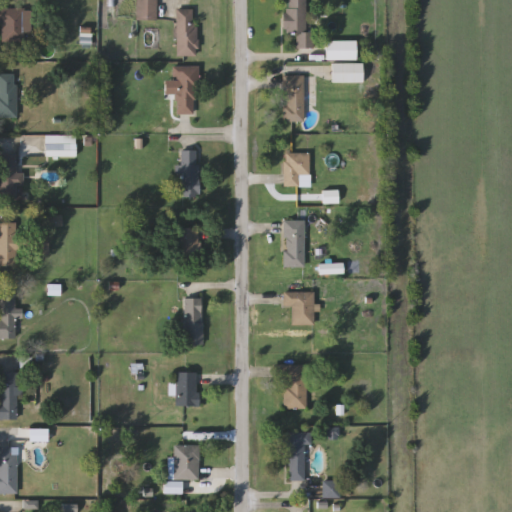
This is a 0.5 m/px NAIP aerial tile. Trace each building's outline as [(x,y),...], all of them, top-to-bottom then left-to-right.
[(138,0),(157,0),(157,21),(138,21),(138,0)] [(306,0),(306,32),(314,32),(314,49),(296,49),(296,33),(285,33),(285,0),(306,0)] [(0,23),(0,9),(24,9),(24,42),(1,42),(1,23),(0,23)] [(196,10),(196,57),(177,57),(177,10),(196,10)] [(325,60),(325,42),(356,42),(356,60),(325,60)] [(363,64),(363,82),(332,82),(332,64),(363,64)] [(197,114),(176,114),(176,67),(197,67),(197,114)] [(16,117),(0,117),(0,75),(16,75),(16,117)] [(303,122),(284,122),(284,76),(303,76),(303,122)] [(76,156),(45,156),(45,136),(76,136),(76,156)] [(199,151),(199,197),(182,197),(182,151),(199,151)] [(0,153),(17,153),(16,173),(24,173),(24,185),(17,185),(17,200),(0,200),(0,153)] [(284,187),(284,153),(310,153),(310,187),(284,187)] [(304,220),(304,267),(284,267),(284,220),(304,220)] [(0,223),(18,223),(18,267),(0,267),(0,223)] [(199,228),(199,259),(179,259),(179,228),(199,228)] [(48,235),(48,253),(36,253),(36,235),(48,235)] [(314,325),(292,325),(292,307),(283,307),(283,292),(314,292),(314,325)] [(15,340),(0,340),(0,295),(15,295),(15,340)] [(185,346),(185,298),(202,298),(202,346),(185,346)] [(282,366),(306,366),(306,409),(282,409),(282,366)] [(0,373),(18,373),(18,421),(0,421),(0,373)] [(198,407),(177,407),(177,373),(198,373),(198,407)] [(287,482),(287,433),(306,433),(306,482),(287,482)] [(199,446),(199,480),(174,480),(174,446),(199,446)] [(17,494),(0,494),(0,448),(17,448),(17,494)] [(323,498),(324,482),(336,482),(336,498),(323,498)]
